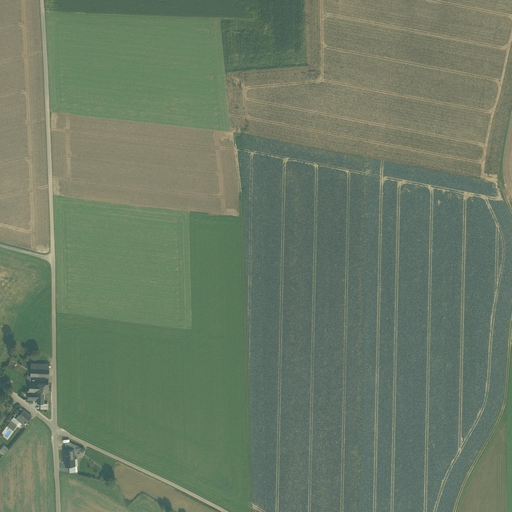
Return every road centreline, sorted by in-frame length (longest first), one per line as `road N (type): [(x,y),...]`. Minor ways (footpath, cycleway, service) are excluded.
road 1 (unclassified): [(55,429),(41,0)]
road 2 (track): [(454,511),(501,412),(511,323)]
road 3 (unclassified): [(229,511),(55,429)]
